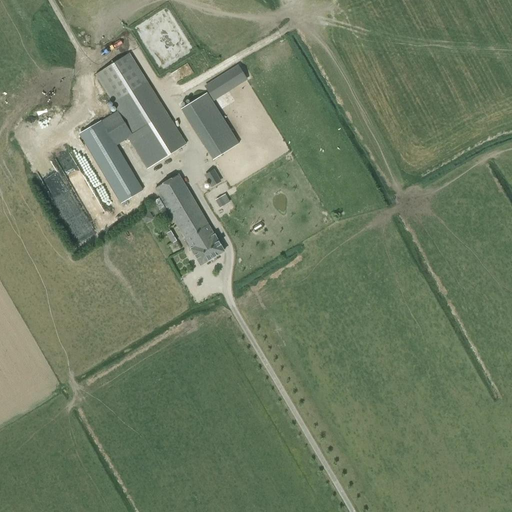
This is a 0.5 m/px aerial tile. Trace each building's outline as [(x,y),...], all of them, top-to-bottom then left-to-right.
[(148,83),(129,53),(95,75),(117,111),(102,120),(99,116),(76,129),(120,204),(143,190),(117,146),(128,139),(132,146),(130,147),(143,169),(185,143),(171,121),(172,120),(149,83),(148,83)] [(212,100),(248,81),(239,63),(202,82),(212,100)] [(207,93),(180,109),(212,160),(238,144),(207,93)] [(207,176),(212,185),(221,180),(215,171),(207,176)] [(214,234),(213,232),(179,174),(155,189),(190,249),(200,266),(225,252),(215,234),(214,234)] [(221,197),(216,200),(220,207),(225,204),(221,197)] [(146,223),(152,219),(148,212),(141,216),(142,218),(146,223)] [(172,244),(177,241),(171,231),(166,234),(172,244)]
